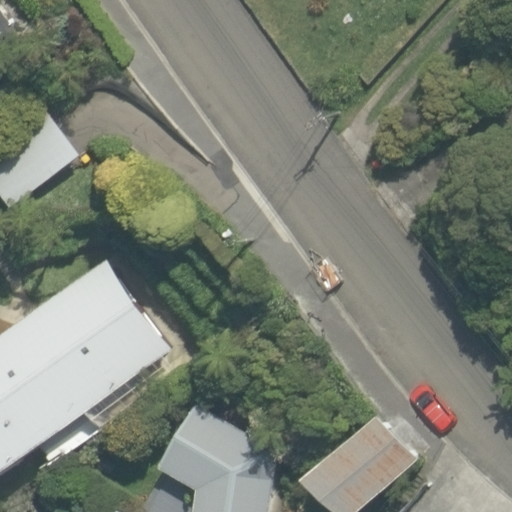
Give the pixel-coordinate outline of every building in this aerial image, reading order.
[(0,0),(0,35),(20,21),(3,0),(0,0)] [(0,152),(0,179),(19,205),(86,155),(53,112),(0,152)] [(0,342),(0,482),(96,410),(109,428),(184,371),(172,354),(179,349),(111,258),(0,342)] [(128,511),(276,511),(285,450),(205,401),(166,466),(204,489),(200,511),(138,511),(131,507),(128,511)] [(321,477),(355,511),(369,511),(426,457),(386,415),(321,477)]
